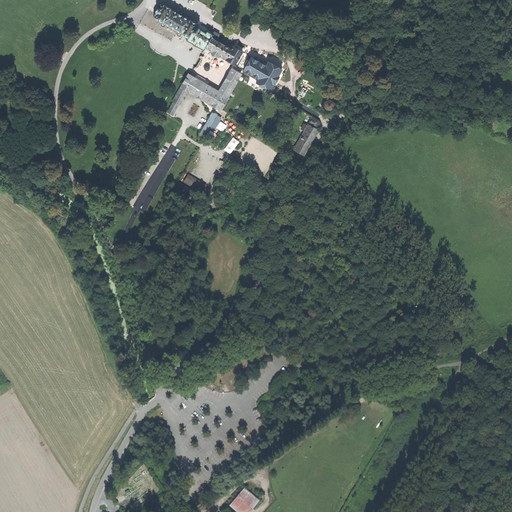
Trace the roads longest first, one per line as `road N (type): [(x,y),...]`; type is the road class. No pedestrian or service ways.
road 1 (track): [(235,336),(327,117)]
road 2 (track): [(429,368),(344,383),(235,336)]
road 3 (track): [(436,0),(427,82),(327,117)]
road 4 (track): [(372,511),(463,362)]
road 5 (unclassified): [(160,393),(143,409),(91,511)]
